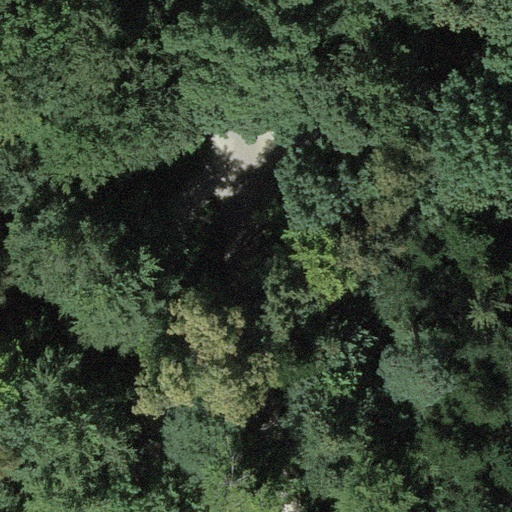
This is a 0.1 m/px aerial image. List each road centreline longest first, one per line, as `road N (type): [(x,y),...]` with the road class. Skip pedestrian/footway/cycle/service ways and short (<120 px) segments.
road 1 (track): [(144,511),(158,260),(183,209),(224,159),(511,77)]
road 2 (track): [(292,511),(250,334),(224,159),(184,0)]
